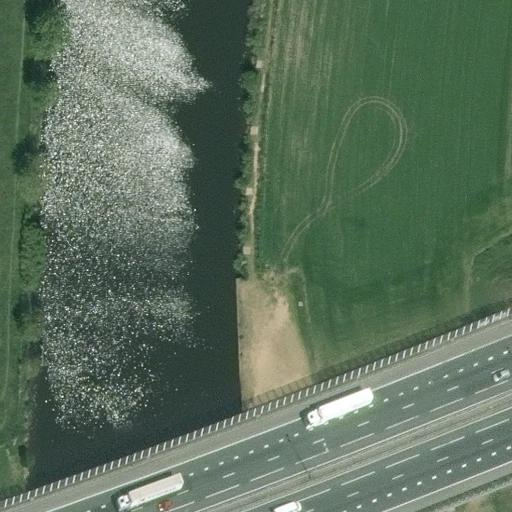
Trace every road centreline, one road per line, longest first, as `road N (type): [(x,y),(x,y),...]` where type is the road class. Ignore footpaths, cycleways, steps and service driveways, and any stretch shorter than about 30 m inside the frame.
road 1 (motorway): [(511,365),(128,511)]
road 2 (motorway): [(304,511),(511,431)]
